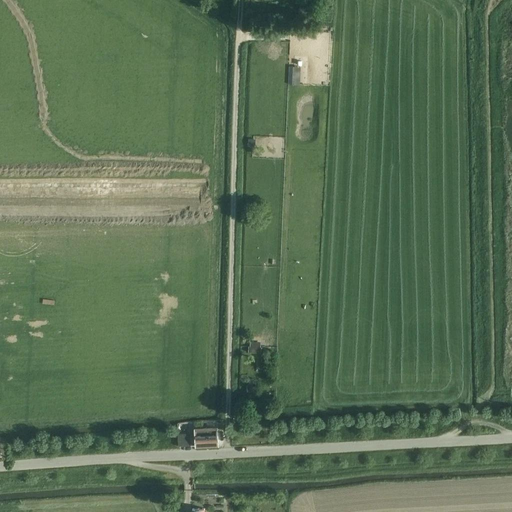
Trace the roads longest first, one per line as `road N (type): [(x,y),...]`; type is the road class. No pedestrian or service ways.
road 1 (unclassified): [(0,465),(511,438)]
road 2 (track): [(226,453),(239,13)]
